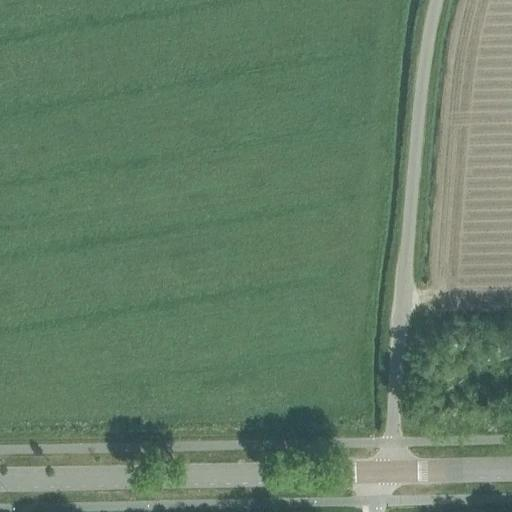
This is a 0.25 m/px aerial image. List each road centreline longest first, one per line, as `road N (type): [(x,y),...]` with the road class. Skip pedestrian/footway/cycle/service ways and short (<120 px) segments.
road 1 (unclassified): [(384,475),(437,0)]
road 2 (tertiary): [(0,478),(384,475)]
road 3 (tertiary): [(384,475),(511,472)]
